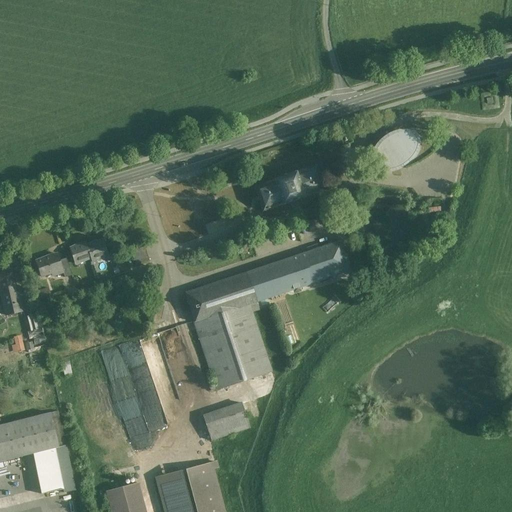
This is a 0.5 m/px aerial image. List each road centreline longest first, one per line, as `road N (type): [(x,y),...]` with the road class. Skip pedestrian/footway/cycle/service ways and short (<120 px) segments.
road 1 (primary): [(146,173),(344,108)]
road 2 (primary): [(0,214),(146,173)]
